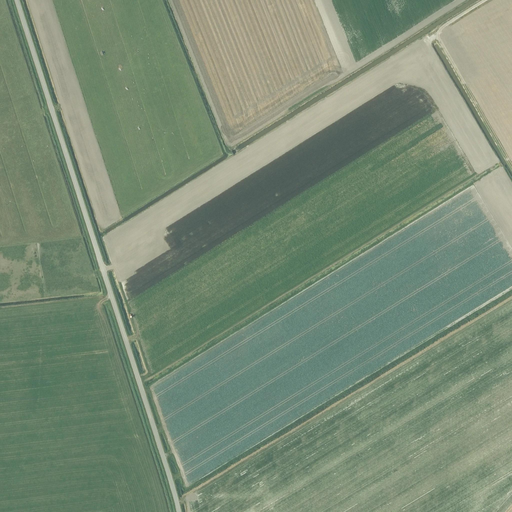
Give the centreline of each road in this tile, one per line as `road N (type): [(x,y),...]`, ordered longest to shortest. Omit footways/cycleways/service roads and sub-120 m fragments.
road 1 (unclassified): [(179,511),(16,0)]
road 2 (track): [(361,394),(177,503)]
road 3 (track): [(495,158),(430,47),(435,33),(486,0)]
road 4 (track): [(435,33),(511,163)]
